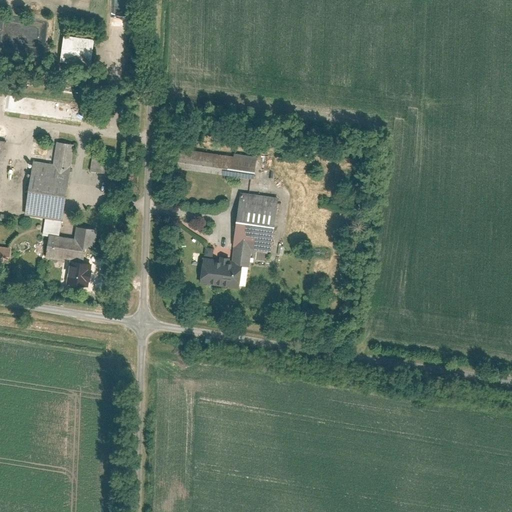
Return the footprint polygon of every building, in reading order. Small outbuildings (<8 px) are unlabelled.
[(93,40),(64,36),(60,60),(90,64),(93,40)] [(56,141),(53,165),(71,168),(75,144),(56,141)] [(255,160),(176,148),(174,167),(252,179),(255,160)] [(110,161),(92,159),(90,171),(109,174),(110,161)] [(53,165),(34,163),(26,214),(44,216),(61,219),(63,219),(71,168),(53,165)] [(277,198),(241,193),(234,248),(252,251),(270,253),(277,198)] [(44,216),(42,233),(59,236),(61,219),(44,216)] [(49,236),(46,256),(84,261),(85,247),(93,248),(95,229),(77,227),(75,240),(49,236)] [(10,248),(0,247),(0,261),(8,263),(10,248)] [(213,249),(205,248),(203,257),(212,258),(213,249)] [(250,266),(252,251),(234,248),(232,264),(247,266),(250,266)] [(203,260),(200,281),(245,287),(247,266),(232,264),(226,263),(227,258),(219,257),(219,262),(203,260)]
